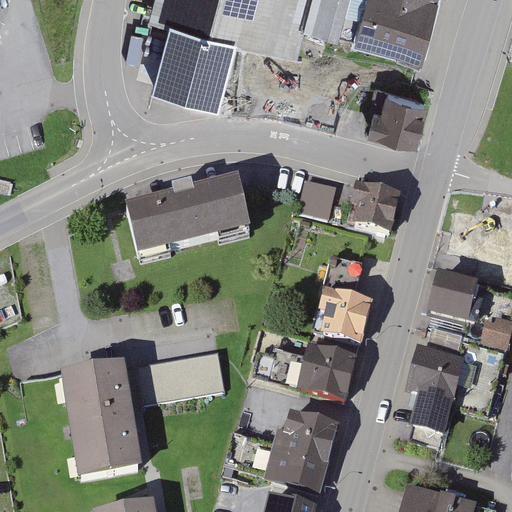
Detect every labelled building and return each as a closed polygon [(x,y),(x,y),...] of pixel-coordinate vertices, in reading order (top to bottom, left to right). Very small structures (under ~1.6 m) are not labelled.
[(0,0),(0,34),(7,33),(0,10),(0,7),(13,4),(11,0),(0,0)] [(164,0),(159,22),(169,25),(236,40),(301,57),(306,36),(354,50),(366,0),(164,0)] [(434,0),(366,0),(354,50),(416,67),(434,0)] [(236,40),(169,25),(153,90),(220,106),(236,40)] [(428,101),(391,92),(378,143),(415,152),(428,101)] [(349,230),(394,240),(402,203),(380,198),(382,190),(359,185),(349,230)] [(143,266),(257,239),(245,189),(131,216),(143,266)] [(298,219),(330,227),(337,196),(305,189),(298,219)] [(505,226),(454,217),(447,258),(487,265),(484,278),(507,282),(511,256),(511,236),(504,235),(505,226)] [(358,293),(364,267),(333,260),(327,286),(358,293)] [(279,301),(312,309),(315,283),(285,276),(279,301)] [(424,353),(502,372),(511,332),(511,315),(438,296),(424,353)] [(311,338),(360,351),(371,310),(325,299),(320,319),(316,318),(311,338)] [(274,355),(267,385),(348,405),(358,364),(312,352),(309,364),(274,355)] [(487,437),(502,372),(424,353),(420,352),(408,407),(420,410),(412,444),(444,452),(450,428),(487,437)] [(227,392),(220,358),(140,373),(146,407),(227,392)] [(63,383),(80,486),(146,474),(137,424),(129,372),(63,383)] [(64,414),(61,380),(25,382),(27,416),(64,414)] [(319,500),(337,429),(291,416),(281,451),(243,440),(233,474),(319,500)] [(489,511),(410,492),(404,511),(489,511)] [(311,511),(291,506),(293,501),(276,496),(271,511),(311,511)]
